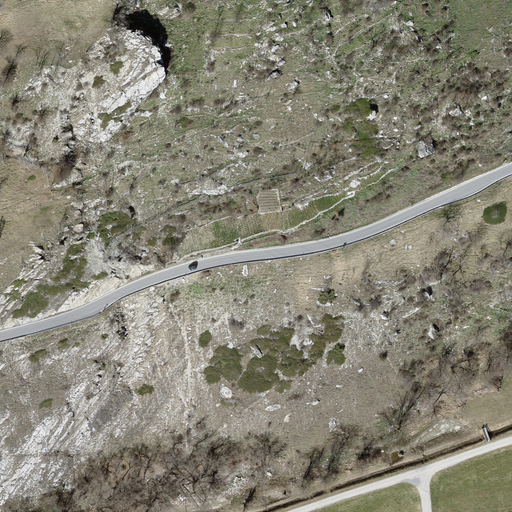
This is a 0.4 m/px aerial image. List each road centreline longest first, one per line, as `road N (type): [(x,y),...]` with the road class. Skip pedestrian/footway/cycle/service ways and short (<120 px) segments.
road 1 (tertiary): [(511,168),(353,237),(179,270),(91,309),(0,336)]
road 2 (track): [(421,477),(297,511)]
